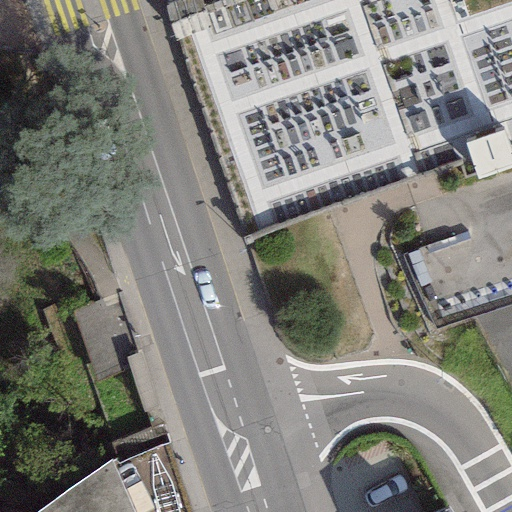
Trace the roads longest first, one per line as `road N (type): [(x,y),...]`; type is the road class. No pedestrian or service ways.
road 1 (primary): [(79,0),(223,416)]
road 2 (residential): [(223,416),(400,396),(429,408),(503,511)]
